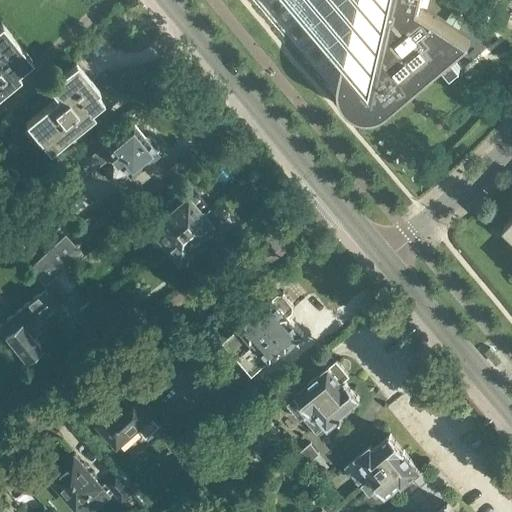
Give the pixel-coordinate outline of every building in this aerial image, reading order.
[(293,0),(345,60),(340,80),(340,82),(340,85),(340,87),(340,88),(340,91),(341,93),(342,97),(343,100),(344,102),(346,104),(348,108),(352,110),(354,112),(356,113),(360,115),(364,116),(368,117),(372,117),(375,116),(378,116),(382,114),(386,112),(389,110),(445,63),(452,72),(462,64),(454,55),(471,41),(419,8),(421,0),(293,0)] [(0,91),(20,75),(17,71),(32,58),(20,45),(2,23),(3,23),(1,21),(0,22),(0,91)] [(99,90),(76,62),(52,81),(62,93),(26,123),(38,138),(38,137),(49,150),(48,151),(49,152),(95,115),(91,111),(104,101),(96,92),(99,90)] [(131,121),(89,154),(97,165),(111,154),(118,163),(121,161),(129,172),(154,152),(155,153),(157,151),(156,149),(157,144),(152,137),(145,136),(145,135),(144,136),(133,122),(134,121),(132,119),(131,121)] [(167,242),(209,207),(199,195),(194,194),(188,199),(187,198),(182,202),(177,195),(147,220),(167,242)] [(209,207),(167,242),(186,265),(216,240),(209,232),(213,228),(213,227),(217,223),(218,218),(209,207)] [(64,235),(30,267),(45,285),(83,253),(64,235)] [(45,286),(59,303),(60,304),(71,295),(57,277),(45,286)] [(59,303),(45,286),(43,288),(43,289),(0,324),(0,326),(24,358),(25,358),(31,359),(39,352),(40,346),(32,336),(40,330),(34,323),(48,312),(59,303)] [(302,335),(304,332),(289,315),(290,315),(289,314),(294,311),(294,310),(294,305),(284,293),(278,293),(274,297),(274,296),(259,309),(240,325),(241,325),(223,341),(254,375),(278,354),(280,355),(283,352),(281,349),(286,345),(287,346),(301,334),(302,335)] [(90,301),(80,309),(94,328),(105,319),(90,301)] [(361,398),(347,381),(345,382),(344,381),(350,376),(338,360),(331,366),(330,365),(318,375),(309,382),(310,383),(297,393),(299,395),(288,404),(301,420),(304,417),(317,434),(328,425),(329,426),(339,418),(341,420),(343,418),(342,416),(343,415),(342,413),(361,398)] [(252,383),(227,396),(233,407),(258,394),(252,383)] [(99,422),(97,423),(99,425),(117,444),(116,444),(118,446),(120,445),(120,444),(138,428),(147,438),(161,425),(152,415),(154,414),(156,413),(154,411),(138,393),(137,391),(135,393),(115,411),(114,409),(112,410),(112,411),(111,412),(109,410),(104,410),(100,414),(100,419),(101,420),(100,422),(99,422)] [(212,418),(211,417),(206,407),(177,422),(182,432),(212,418)] [(404,450),(392,436),(392,435),(391,434),(374,448),(371,445),(357,457),(357,458),(347,466),(360,482),(370,474),(374,478),(364,487),(371,496),(381,488),(386,494),(397,485),(399,489),(405,484),(404,483),(420,470),(405,452),(405,451),(404,450)] [(302,464),(319,450),(310,439),(292,453),(302,464)] [(133,492),(120,477),(117,474),(103,486),(95,478),(83,463),(82,463),(76,456),(51,477),(67,495),(68,498),(72,503),(75,504),(82,511),(91,511),(100,504),(100,503),(114,491),(123,501),(133,492)]
